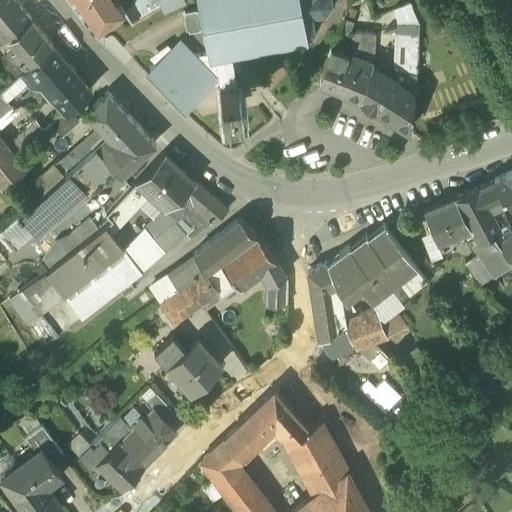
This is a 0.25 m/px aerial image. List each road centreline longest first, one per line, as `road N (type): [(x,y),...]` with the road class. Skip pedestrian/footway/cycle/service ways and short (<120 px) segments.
road 1 (residential): [(133,511),(287,359),(300,314),(298,203)]
road 2 (tertiary): [(49,0),(173,135),(258,198),(298,203)]
road 3 (tertiary): [(298,203),(367,192),(511,142)]
